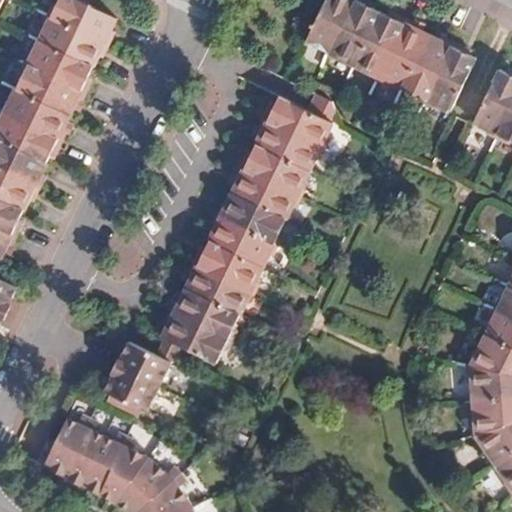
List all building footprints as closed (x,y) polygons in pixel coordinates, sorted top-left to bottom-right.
[(73,24),(91,33),(108,41),(111,36),(116,24),(110,21),(114,12),(105,8),(89,0),(54,0),(54,1),(44,2),(41,8),(73,24)] [(321,0),(300,43),(325,54),(347,7),(350,0),(321,0)] [(367,0),(366,0),(350,0),(347,7),(325,54),(348,65),(374,9),(365,5),(367,0)] [(61,48),(78,57),(89,62),(92,57),(99,60),(105,48),(108,41),(91,33),(73,24),(41,8),(38,14),(43,22),(36,36),(61,48)] [(401,16),(390,11),(388,16),(374,9),(348,65),(363,73),(365,80),(370,83),(401,16)] [(413,21),(401,16),(370,83),(377,86),(385,83),(397,88),(423,34),(410,27),(413,21)] [(436,40),(423,34),(397,88),(410,95),(412,103),(418,106),(450,39),(438,34),(436,40)] [(89,62),(78,57),(61,48),(36,36),(30,49),(20,51),(17,57),(48,72),(65,81),(85,90),(91,77),(93,73),(86,69),(89,62)] [(461,44),(450,39),(418,106),(425,108),(433,105),(450,114),(452,111),(449,109),(464,76),(473,58),(459,51),(461,44)] [(35,96),(53,104),(66,111),(70,104),(77,107),(79,103),(85,90),(65,81),(48,72),(17,57),(15,61),(19,72),(13,85),(35,96)] [(505,72),(495,67),(470,119),(468,122),(483,129),(488,137),(491,139),(511,95),(511,68),(508,66),(505,72)] [(0,109),(23,120),(40,128),(60,138),(67,124),(69,120),(63,117),(66,111),(53,104),(35,96),(13,85),(6,98),(0,99),(0,109)] [(260,103),(254,116),(320,148),(323,142),(317,132),(322,120),(270,95),(267,103),(261,100),(260,103)] [(511,95),(491,139),(498,142),(505,140),(511,142),(511,95)] [(60,138),(40,128),(23,120),(0,109),(0,138),(10,143),(27,152),(42,159),(46,151),(53,154),(54,151),(60,138)] [(247,133),(252,136),(250,142),(302,167),(307,155),(317,153),(320,148),(254,116),(249,128),(247,133)] [(0,168),(15,176),(37,187),(39,183),(41,179),(47,167),(40,163),(42,159),(27,152),(10,143),(0,138),(0,168)] [(238,150),(232,163),(297,195),(299,190),(295,181),(302,167),(250,142),(246,150),(240,147),(238,150)] [(226,177),(224,182),(229,185),(227,190),(279,216),(284,204),(294,202),(297,195),(232,163),(226,177)] [(0,196),(3,198),(20,206),(24,198),(30,201),(34,194),(37,187),(15,176),(0,168),(0,196)] [(216,198),(210,212),(274,243),(277,237),(273,229),(279,216),(227,190),(223,198),(217,195),(216,198)] [(0,227),(14,234),(21,220),(23,215),(18,212),(20,206),(3,198),(0,196),(0,227)] [(201,231),(206,234),(204,239),(256,264),(262,252),(272,249),(274,243),(210,212),(203,228),(201,231)] [(0,248),(1,247),(7,250),(12,239),(14,234),(0,227),(0,248)] [(194,246),(187,260),(252,291),(255,285),(251,276),(256,264),(204,239),(201,246),(195,244),(194,246)] [(178,280),(184,282),(182,286),(234,311),(239,300),(248,298),(252,291),(187,260),(181,275),(178,280)] [(0,277),(0,321),(6,311),(14,294),(18,287),(0,277)] [(178,294),(172,291),(170,295),(165,307),(229,338),(233,331),(229,322),(234,311),(182,286),(178,294)] [(493,299),(489,308),(511,319),(511,289),(507,287),(502,297),(493,299)] [(156,325),(162,328),(159,335),(177,344),(210,360),(215,349),(226,346),(229,338),(165,307),(159,320),(156,325)] [(491,319),(484,334),(511,348),(511,319),(489,308),(487,312),(491,319)] [(125,346),(114,367),(105,386),(103,391),(120,399),(138,408),(146,413),(158,389),(170,362),(151,353),(159,335),(143,326),(134,344),(127,341),(125,346)] [(474,354),(467,354),(463,364),(464,364),(511,373),(511,348),(484,334),(474,354)] [(465,373),(471,378),(472,399),(511,395),(511,373),(464,364),(465,373)] [(511,395),(472,399),(474,418),(470,424),(471,435),(511,420),(511,395)] [(127,511),(197,511),(196,507),(182,486),(190,480),(185,472),(182,468),(173,463),(168,469),(149,456),(147,455),(134,448),(138,440),(130,436),(119,430),(115,438),(108,435),(98,430),(102,422),(95,419),(84,413),(80,422),(70,416),(59,438),(48,462),(55,465),(52,471),(70,479),(81,485),(90,488),(113,501),(117,504),(127,511)] [(511,420),(471,435),(475,444),(486,448),(493,462),(511,448),(511,420)] [(511,491),(511,448),(493,462),(504,483),(501,492),(505,500),(511,491)]
